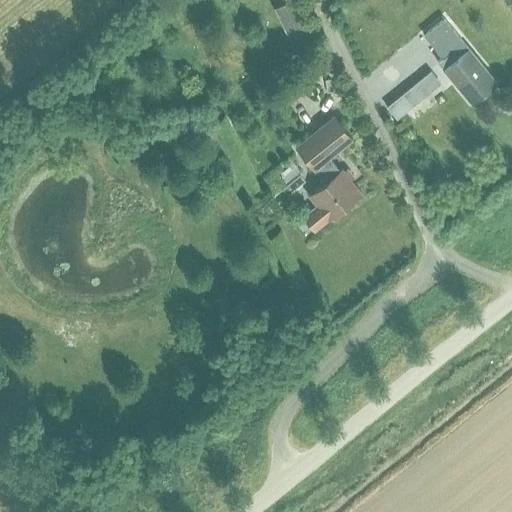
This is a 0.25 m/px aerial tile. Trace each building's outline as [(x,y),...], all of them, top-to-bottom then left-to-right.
[(291,0),(289,0),(272,8),(289,43),(308,34),(291,0)] [(424,34),(435,47),(448,64),(444,68),(472,102),(496,81),(444,18),(424,34)] [(413,84),(388,104),(398,116),(423,96),(413,84)] [(314,169),(315,168),(326,182),(309,195),(317,204),(305,214),(316,229),(328,219),(329,219),(361,192),(342,169),(340,170),(329,157),(352,138),(334,116),(296,147),(314,169)] [(287,158),(278,164),(289,181),(298,176),(287,158)]
